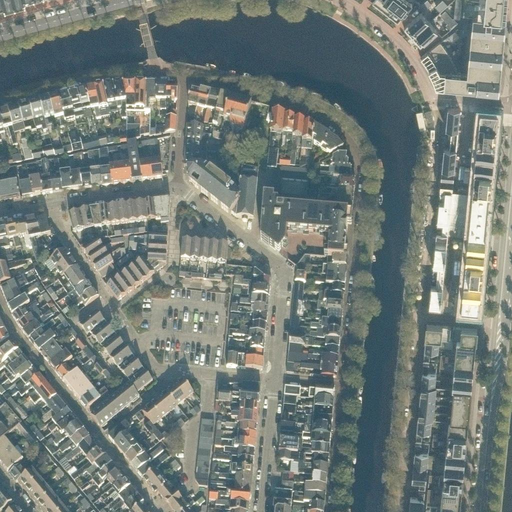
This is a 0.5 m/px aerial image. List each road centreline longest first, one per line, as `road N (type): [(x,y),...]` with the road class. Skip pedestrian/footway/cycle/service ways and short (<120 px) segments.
road 1 (residential): [(185,78),(303,108),(339,128),(356,150),(365,189),(346,385)]
road 2 (residential): [(274,378),(279,269),(179,188)]
road 3 (residential): [(184,369),(153,367),(51,208)]
road 4 (residential): [(421,314),(431,95)]
road 5 (residential): [(402,511),(421,314)]
road 6 (primary): [(480,511),(499,322)]
road 7 (residential): [(0,105),(96,79),(185,78)]
road 8 (residential): [(431,95),(400,45),(335,0)]
road 9 (residential): [(261,511),(274,378)]
road 10 (primary): [(511,189),(499,322)]
road 11 (residential): [(179,188),(51,208)]
road 12 (secondary): [(0,33),(125,0)]
road 13 (residential): [(346,385),(333,511)]
